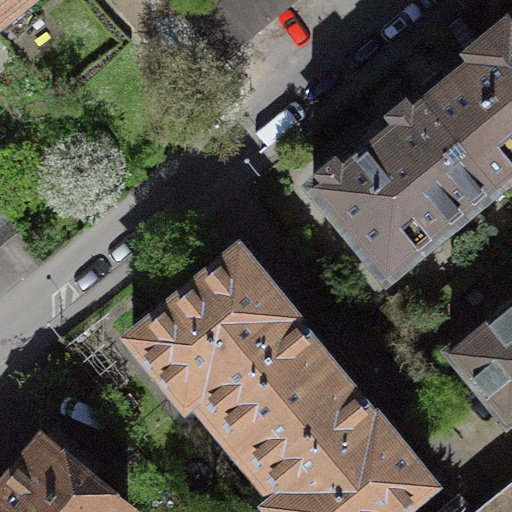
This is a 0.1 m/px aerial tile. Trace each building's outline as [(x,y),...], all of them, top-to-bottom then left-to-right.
[(0,0),(0,13),(15,0),(0,0)] [(186,0),(178,7),(217,55),(266,16),(285,0),(186,0)] [(511,19),(489,38),(511,65),(511,19)] [(421,94),(495,185),(511,171),(511,65),(489,38),(436,82),(421,94)] [(312,184),(387,274),(495,185),(421,94),(378,130),(312,184)] [(0,206),(0,234),(14,223),(0,206)] [(183,397),(289,310),(282,301),(238,248),(132,335),(183,397)] [(511,298),(449,350),(507,420),(511,416),(511,298)] [(291,313),(289,310),(183,397),(185,399),(203,385),(288,488),(270,502),(272,505),(378,419),(376,416),(374,418),(331,366),(289,314),(291,313)] [(386,428),(378,419),(272,505),(277,511),(391,511),(429,481),(386,428)] [(0,487),(0,511),(127,511),(129,510),(41,438),(0,487)] [(511,511),(511,479),(472,511),(511,511)]
